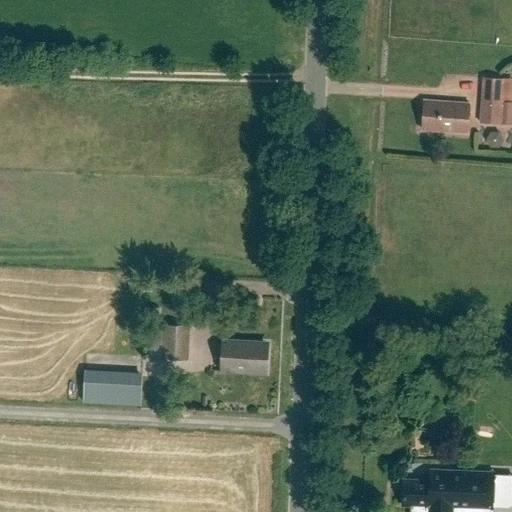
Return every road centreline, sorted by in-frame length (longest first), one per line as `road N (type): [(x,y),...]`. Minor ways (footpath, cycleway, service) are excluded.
road 1 (unclassified): [(300,511),(319,0)]
road 2 (track): [(315,79),(0,70)]
